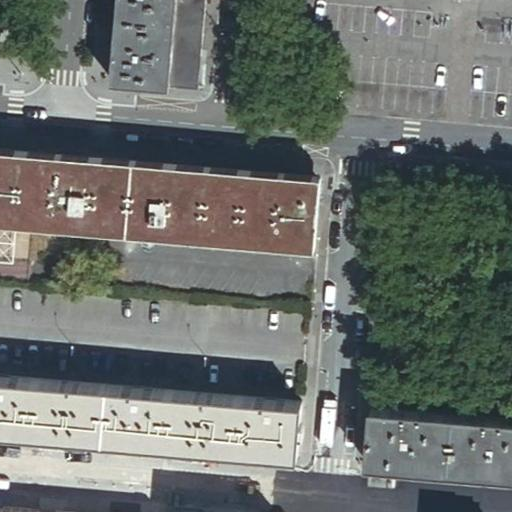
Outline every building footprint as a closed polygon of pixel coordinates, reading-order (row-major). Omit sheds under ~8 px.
[(172,86),(179,0),(119,0),(113,81),(172,86)] [(207,0),(179,0),(172,86),(200,89),(207,0)] [(319,178),(0,151),(0,216),(313,243),(319,178)] [(0,432),(300,457),(304,403),(0,377),(0,432)] [(511,420),(373,409),(368,463),(511,475),(511,420)]
